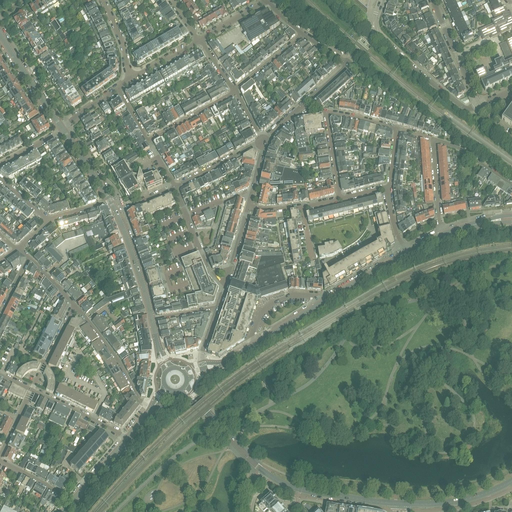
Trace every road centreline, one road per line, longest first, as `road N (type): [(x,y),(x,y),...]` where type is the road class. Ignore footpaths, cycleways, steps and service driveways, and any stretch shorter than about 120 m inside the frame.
road 1 (residential): [(396,128),(324,112),(339,198)]
road 2 (tertiary): [(401,503),(322,494),(264,472)]
road 3 (residential): [(74,305),(151,409)]
road 4 (residential): [(480,105),(464,108),(382,37)]
